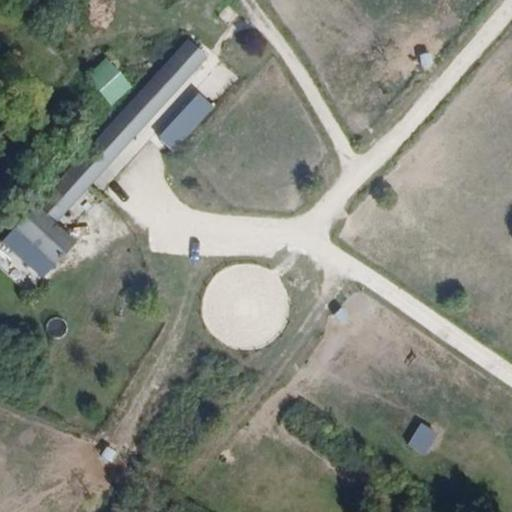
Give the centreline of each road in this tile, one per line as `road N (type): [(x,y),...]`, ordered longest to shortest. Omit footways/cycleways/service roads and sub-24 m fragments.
road 1 (track): [(507,0),(334,219),(198,363),(0,318)]
road 2 (track): [(311,244),(511,377)]
